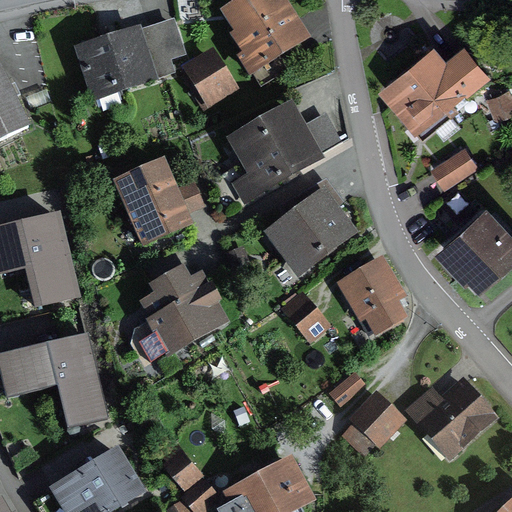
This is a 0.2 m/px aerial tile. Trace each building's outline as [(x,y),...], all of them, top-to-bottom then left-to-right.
[(286,0),(237,0),(220,11),(234,33),(230,35),(242,53),(237,56),(250,78),(253,76),(261,88),(289,70),(281,58),(311,38),(286,0)] [(142,24),(74,47),(93,103),(96,102),(99,112),(123,104),(120,93),(177,74),(172,61),(188,56),(175,18),(144,29),(142,24)] [(435,43),(409,63),(446,110),(490,75),(465,43),(446,57),(435,43)] [(215,47),(180,68),(181,75),(205,109),(239,89),(215,47)] [(0,62),(0,141),(31,127),(0,62)] [(453,115),(446,110),(409,63),(378,89),(422,141),(453,115)] [(511,97),(509,90),(486,100),(495,121),(511,114),(511,97)] [(293,100),(226,138),(247,176),(233,184),(245,205),(325,159),(323,155),(344,143),(326,113),(307,124),(293,100)] [(478,167),(465,146),(430,168),(444,189),(478,167)] [(164,158),(113,181),(143,247),(195,224),(190,215),(207,207),(195,181),(178,188),(164,158)] [(325,187),(264,233),(299,279),(360,233),(325,187)] [(511,265),(511,230),(486,203),(434,251),(466,286),(471,282),(481,294),(511,265)] [(61,213),(0,227),(0,277),(26,272),(35,310),(81,299),(61,213)] [(383,256),(336,284),(369,338),(374,335),(376,339),(410,319),(400,302),(408,298),(383,256)] [(184,267),(150,286),(155,295),(142,303),(151,319),(147,321),(154,335),(140,343),(152,363),(166,355),(168,358),(231,322),(220,303),(224,301),(213,282),(210,283),(203,271),(191,278),(184,267)] [(303,292),(281,309),(310,345),(332,327),(303,292)] [(88,333),(0,354),(0,372),(6,399),(58,387),(69,429),(109,419),(88,333)] [(366,386),(355,373),(329,394),(341,408),(366,386)] [(500,420),(464,377),(441,397),(433,388),(405,411),(449,463),(500,420)] [(406,422),(376,393),(349,421),(354,424),(342,437),(364,458),(375,447),(379,450),(406,422)] [(177,443),(156,461),(183,494),(203,478),(205,477),(177,443)] [(115,511),(147,493),(119,446),(49,488),(63,511),(115,511)] [(315,501),(292,456),(257,475),(276,511),(302,511),(301,508),(315,501)] [(276,511),(257,475),(222,493),(228,505),(217,510),(217,511),(276,511)] [(183,494),(180,497),(183,501),(190,511),(205,511),(220,500),(203,478),(183,494)] [(511,511),(511,500),(499,511),(511,511)] [(165,511),(190,511),(183,501),(165,511)]
